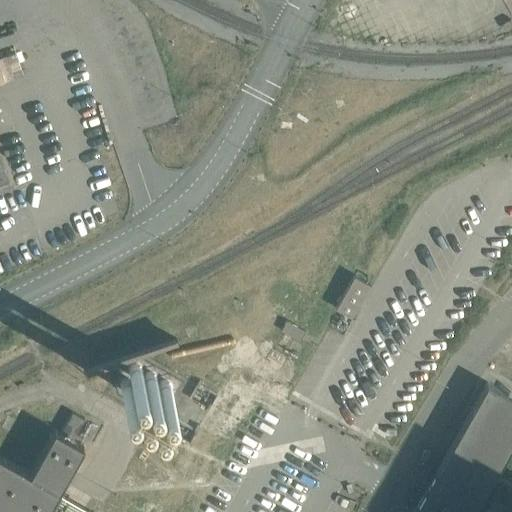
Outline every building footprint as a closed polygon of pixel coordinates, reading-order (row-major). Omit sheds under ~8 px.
[(0,79),(0,78),(0,65),(11,61),(8,53),(0,56),(0,79)] [(369,284),(353,275),(335,307),(342,311),(351,316),(369,284)] [(286,320),(281,330),(299,340),(304,331),(286,320)] [(472,511),(511,441),(511,396),(505,393),(486,382),(412,511),(472,511)] [(0,511),(44,511),(46,509),(47,508),(50,503),(54,496),(59,488),(59,487),(63,481),(68,471),(83,445),(71,439),(83,418),(71,411),(59,432),(53,429),(47,439),(45,443),(29,472),(20,467),(0,455),(0,511)]
